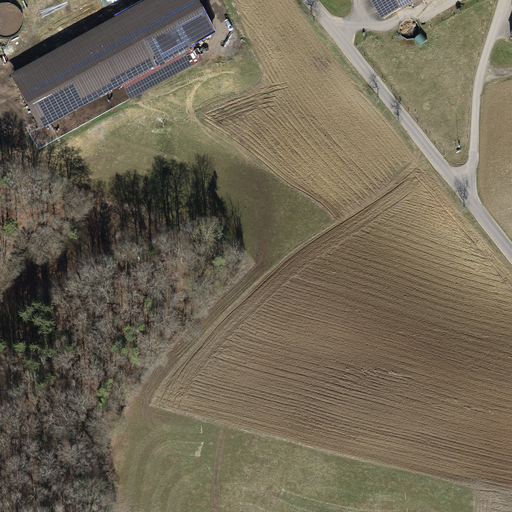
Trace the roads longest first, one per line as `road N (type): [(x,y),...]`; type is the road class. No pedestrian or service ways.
road 1 (unclassified): [(511,252),(309,0)]
road 2 (track): [(475,209),(475,88),(504,0)]
